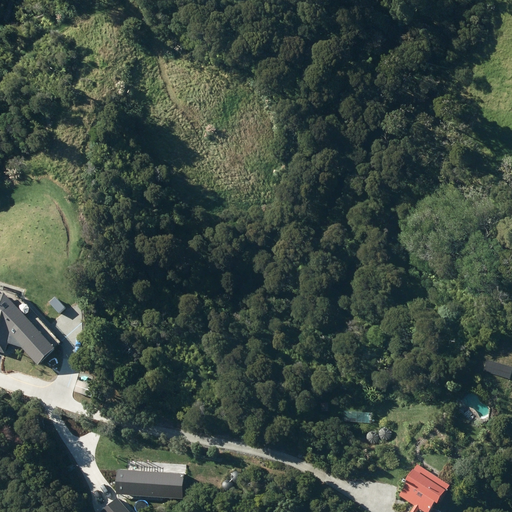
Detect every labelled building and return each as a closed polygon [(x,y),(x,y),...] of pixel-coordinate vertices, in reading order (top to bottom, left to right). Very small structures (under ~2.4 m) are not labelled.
[(0,289),(0,353),(7,355),(10,345),(25,349),(40,367),(63,346),(18,295),(0,289)] [(511,377),(511,367),(487,360),(484,371),(511,379),(511,377)] [(94,378),(81,374),(75,393),(88,397),(94,378)] [(374,414),(346,412),(345,422),(373,424),(374,414)] [(415,480),(404,497),(426,511),(433,511),(441,503),(444,505),(452,492),(451,491),(454,486),(422,466),(413,479),(415,480)]
